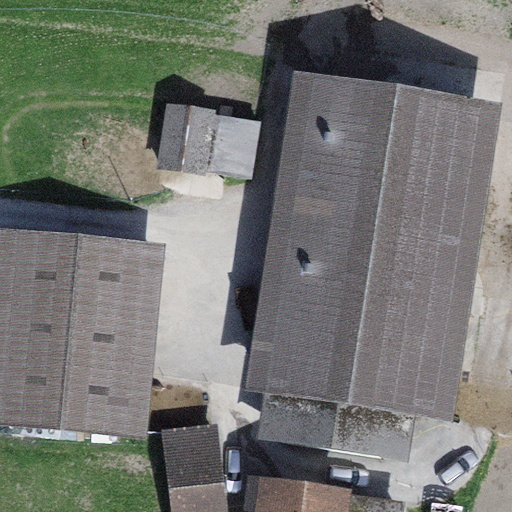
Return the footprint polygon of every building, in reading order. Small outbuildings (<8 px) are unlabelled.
[(330,88),(283,395),(289,396),(282,444),(383,460),(390,412),(445,420),(462,312),(434,308),(465,109),(330,88)] [(260,127),(170,113),(161,168),(251,182),(260,127)] [(4,241),(0,278),(0,422),(137,435),(154,255),(4,241)] [(166,439),(175,511),(224,511),(214,433),(166,439)] [(389,511),(343,505),(344,499),(252,486),(248,511),(257,511),(389,511)]
